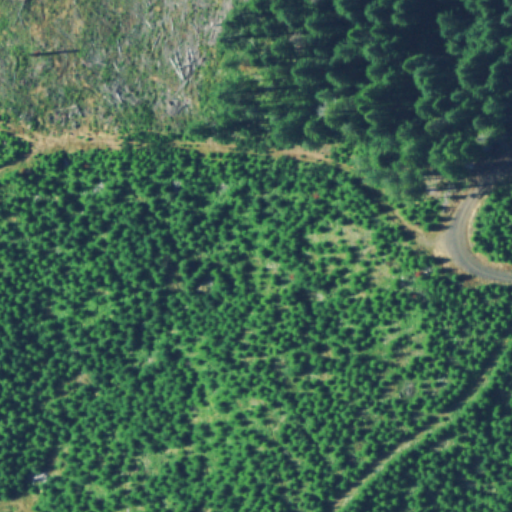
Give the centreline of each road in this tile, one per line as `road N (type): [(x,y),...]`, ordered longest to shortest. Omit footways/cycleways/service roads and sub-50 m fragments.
road 1 (track): [(511,329),(466,390),(371,464),(327,511),(0,502)]
road 2 (track): [(492,268),(442,253),(390,215),(354,166),(259,145),(42,145),(0,162)]
road 3 (track): [(511,271),(474,259),(462,223),(468,200),(511,158)]
